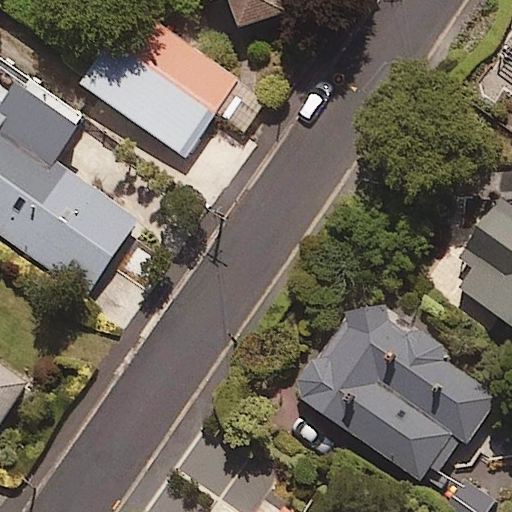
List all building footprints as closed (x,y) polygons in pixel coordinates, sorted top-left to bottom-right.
[(270,94),(137,0),(135,0),(81,77),(187,152),(218,108),(246,128),(270,94)] [(235,0),(248,23),(288,0),(235,0)] [(82,118),(0,58),(0,230),(85,292),(140,216),(56,155),(82,118)] [(511,173),(466,241),(481,251),(462,280),(511,314),(511,173)] [(446,341),(367,284),(295,385),(423,477),(443,449),(456,458),(504,390),(442,346),(446,341)] [(0,419),(31,376),(0,353),(0,419)] [(489,511),(499,498),(465,476),(445,505),(456,511),(489,511)]
